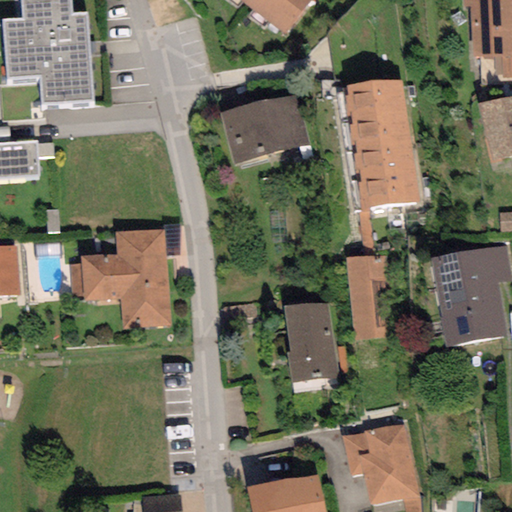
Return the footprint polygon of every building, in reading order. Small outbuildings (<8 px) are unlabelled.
[(69,0),(22,0),(24,18),(2,20),(7,79),(40,76),(42,105),(94,100),(87,12),(71,13),(69,0)] [(309,0),(239,0),(283,34),(309,0)] [(511,0),(463,0),(464,8),(471,7),(473,58),(492,57),(493,81),(511,80),(511,0)] [(402,78),(345,85),(361,209),(418,201),(402,78)] [(221,113),(235,164),(309,145),(295,93),(221,113)] [(511,95),(479,103),(491,164),(511,159),(511,95)] [(36,142),(0,143),(0,178),(39,176),(36,142)] [(116,254),(80,257),(81,265),(69,266),(71,296),(82,295),(83,300),(121,297),(123,329),(171,326),(164,229),(114,233),(116,254)] [(17,246),(0,247),(0,297),(20,296),(17,246)] [(511,280),(506,246),(431,259),(446,345),(506,335),(497,284),(511,281),(511,280)] [(384,255),(346,260),(354,339),(387,335),(381,282),(387,281),(384,255)] [(329,303),(283,308),(289,353),(286,354),(290,384),(338,378),(329,303)] [(362,433),(343,437),(350,475),(364,473),(370,506),(419,497),(404,422),(362,430),(362,433)] [(325,511),(318,475),(247,490),(251,511),(325,511)] [(179,511),(178,495),(143,498),(144,511),(179,511)]
